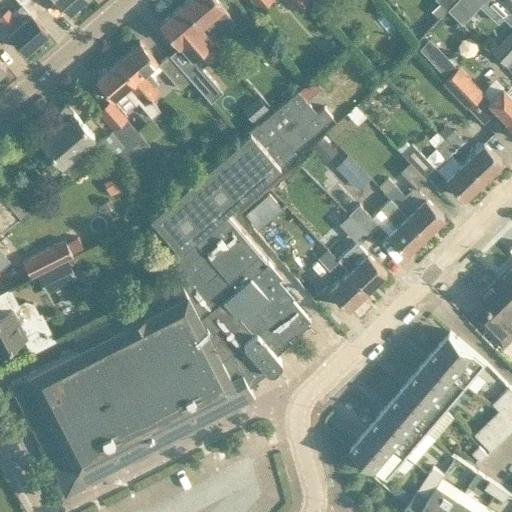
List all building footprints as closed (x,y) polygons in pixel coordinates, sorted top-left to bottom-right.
[(56,0),(67,12),(81,0),(56,0)] [(186,0),(182,3),(200,24),(213,40),(226,28),(227,29),(235,21),(222,6),(217,0),(186,0)] [(447,8),(462,22),(483,0),(496,0),(511,14),(511,0),(454,0),(448,7),(447,8)] [(8,35),(11,39),(15,44),(18,41),(25,49),(46,30),(22,2),(21,3),(11,11),(7,7),(0,12),(0,19),(9,30),(11,33),(8,35)] [(182,3),(160,22),(173,38),(191,59),(213,40),(200,24),(182,3)] [(251,17),(239,27),(270,63),(282,53),(251,17)] [(389,30),(396,38),(404,31),(397,23),(389,30)] [(504,63),(511,55),(511,31),(493,51),(505,62),(504,63)] [(139,40),(117,59),(151,97),(159,90),(154,84),(157,82),(146,69),(156,60),(139,40)] [(169,54),(158,63),(179,87),(189,77),(169,54)] [(436,68),(444,77),(442,79),(467,105),(483,120),(496,108),(506,119),(505,120),(511,127),(511,94),(502,84),(488,98),(482,91),(483,89),(458,64),(454,67),(446,58),(436,68)] [(98,72),(98,75),(96,77),(113,97),(123,88),(136,102),(139,100),(143,104),(151,115),(160,108),(151,97),(117,59),(106,69),(103,68),(98,72)] [(223,90),(201,66),(190,77),(211,100),(223,90)] [(310,77),(296,89),(306,100),(319,88),(310,77)] [(204,167),(149,215),(162,231),(158,234),(180,276),(201,318),(268,260),(225,211),(288,156),(286,154),(294,148),(332,116),(323,105),(316,111),(306,100),(296,89),(270,111),(255,124),(211,162),(204,167)] [(110,99),(98,110),(136,154),(148,143),(110,99)] [(40,138),(53,153),(72,174),(86,163),(75,151),(93,136),(73,110),(72,111),(66,103),(55,113),(61,120),(40,138)] [(432,125),(436,129),(454,147),(463,138),(439,117),(432,125)] [(397,147),(400,151),(426,178),(437,168),(434,166),(454,147),(436,129),(428,138),(436,146),(425,156),(411,141),(408,143),(404,139),(397,147)] [(110,132),(98,142),(110,156),(117,150),(118,151),(123,147),(110,132)] [(483,140),(464,158),(483,178),(502,160),(483,140)] [(203,152),(196,158),(204,167),(211,162),(203,152)] [(347,154),(336,165),(347,176),(358,165),(347,154)] [(445,177),(450,182),(463,196),(483,178),(464,158),(445,177)] [(389,196),(406,214),(425,233),(444,215),(417,187),(414,183),(404,193),(387,176),(378,184),(389,196)] [(256,224),(280,204),(268,190),(245,211),(256,224)] [(12,191),(2,199),(18,217),(34,204),(28,197),(21,203),(12,191)] [(0,231),(19,218),(18,217),(2,199),(0,196),(0,231)] [(358,202),(348,212),(363,227),(368,233),(379,223),(387,232),(405,251),(425,233),(406,214),(389,196),(370,215),(358,202)] [(348,212),(338,221),(353,237),(363,227),(348,212)] [(64,237),(22,258),(31,276),(40,272),(54,265),(69,258),(73,255),(64,237)] [(356,239),(337,258),(338,258),(348,269),(366,289),(376,279),(380,280),(385,276),(384,272),(385,271),(371,256),(367,251),(356,239)] [(326,247),(317,256),(328,267),(338,258),(337,258),(326,247)] [(73,255),(69,258),(72,264),(80,260),(77,254),(73,255)] [(69,258),(54,265),(61,279),(76,272),(72,264),(69,258)] [(268,260),(201,318),(231,380),(243,374),(248,384),(260,373),(265,369),(268,370),(270,371),(273,370),(276,369),(278,367),(279,365),(280,362),(280,359),(279,357),(270,346),(279,338),(280,339),(282,340),(284,340),(286,339),(287,338),(310,319),(297,304),(268,270),(273,266),(268,260)] [(511,262),(498,277),(511,290),(511,262)] [(348,269),(329,287),(333,292),(347,307),(366,289),(348,269)] [(78,347),(27,373),(28,374),(33,384),(40,397),(46,409),(55,426),(64,444),(70,456),(85,485),(84,483),(89,480),(90,483),(105,475),(104,473),(133,458),(134,460),(149,453),(148,450),(157,446),(158,448),(171,442),(169,439),(178,435),(179,437),(194,430),(193,427),(222,413),(224,415),(239,407),(237,405),(254,396),(248,384),(243,374),(231,380),(201,318),(180,276),(70,331),(78,347)] [(511,290),(498,277),(480,295),(499,314),(490,323),(486,327),(502,343),(506,339),(511,333),(511,290)] [(0,349),(24,337),(31,351),(49,342),(60,336),(54,325),(48,328),(40,312),(38,313),(33,303),(25,300),(18,304),(10,288),(0,292),(0,349)] [(450,330),(430,354),(467,385),(487,362),(450,330)] [(430,354),(410,377),(447,408),(467,385),(430,354)] [(27,373),(25,374),(8,383),(13,394),(15,392),(24,409),(21,410),(26,419),(46,409),(27,373)] [(410,377),(390,400),(427,432),(447,408),(410,377)] [(511,387),(510,385),(492,403),(499,410),(500,409),(509,401),(511,397),(511,387)] [(390,400),(370,424),(407,455),(427,432),(390,400)] [(511,404),(509,401),(500,409),(511,421),(511,404)] [(46,409),(26,419),(30,428),(33,427),(41,443),(39,444),(43,454),(64,444),(46,409)] [(499,410),(492,417),(508,434),(511,430),(511,421),(500,409),(499,410)] [(492,417),(483,425),(500,442),(508,434),(492,417)] [(407,455),(370,424),(350,447),(387,478),(407,455)] [(483,425),(475,433),(491,450),(500,442),(483,425)] [(85,485),(70,456),(64,444),(43,454),(48,462),(50,461),(59,477),(56,479),(65,496),(85,485)] [(480,445),(472,452),(481,460),(488,453),(480,445)] [(444,473),(433,466),(402,511),(450,511),(458,500),(464,492),(442,477),(444,473)] [(499,485),(490,479),(485,486),(494,493),(499,485)] [(499,485),(494,493),(504,499),(509,491),(499,485)] [(476,511),(458,500),(450,511),(476,511)]
